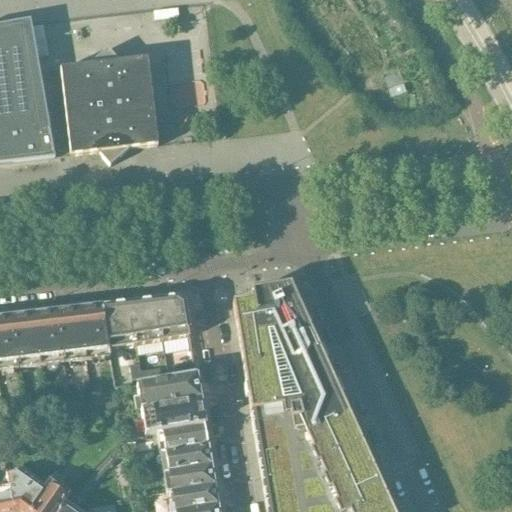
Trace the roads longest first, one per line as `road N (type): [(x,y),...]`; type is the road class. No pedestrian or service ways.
road 1 (residential): [(284,183),(0,215)]
road 2 (residential): [(423,511),(312,255)]
road 3 (residential): [(208,272),(248,511)]
road 4 (residential): [(511,152),(284,183)]
road 5 (residential): [(0,293),(208,272)]
road 6 (residential): [(312,255),(511,230)]
road 7 (secondary): [(451,0),(511,104)]
